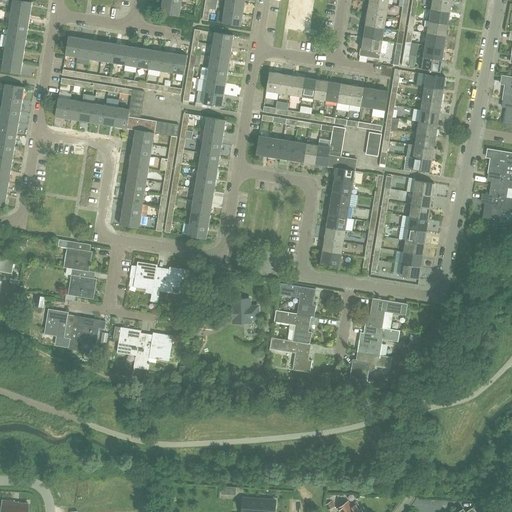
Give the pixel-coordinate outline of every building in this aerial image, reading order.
[(17,0),(13,0),(11,12),(31,15),(32,7),(32,3),(33,3),(33,2),(31,2),(17,0)] [(246,3),(227,0),(225,0),(224,12),(244,15),(246,3)] [(451,12),(452,0),(449,0),(432,0),(431,9),(451,12)] [(161,14),(180,17),(182,5),(162,2),(161,14)] [(367,14),(387,17),(389,5),(369,2),(367,14)] [(417,7),(411,6),(409,18),(415,19),(417,7)] [(406,20),(408,8),(402,7),(400,19),(406,20)] [(449,24),(451,12),(431,9),(429,21),(449,24)] [(31,15),(11,12),(9,23),(29,27),(30,19),(30,15),(31,15)] [(242,27),(244,15),(224,12),(222,24),(242,27)] [(385,29),(387,17),(367,14),(365,26),(385,29)] [(415,19),(409,18),(407,30),(413,31),(415,19)] [(398,31),(404,32),(406,20),(400,19),(398,31)] [(449,24),(429,21),(427,33),(447,36),(449,24)] [(29,27),(9,23),(7,35),(27,38),(28,31),(28,30),(28,27),(29,27)] [(385,29),(365,26),(363,37),(383,41),(385,29)] [(396,43),(402,44),(404,32),(398,31),(396,43)] [(213,45),(233,48),(234,40),(233,40),(234,36),(235,36),(235,35),(233,35),(215,32),(213,45)] [(445,48),(447,36),(427,33),(425,45),(445,48)] [(27,39),(27,38),(7,35),(6,47),(25,50),(26,42),(26,38),(27,39)] [(66,55),(78,57),(81,38),(73,36),(73,37),(69,36),(67,45),(66,55)] [(383,41),(363,37),(360,56),(380,59),(383,41)] [(81,38),(78,57),(90,59),(93,40),(85,38),(85,39),(81,38)] [(90,59),(102,61),(105,42),(97,40),(97,41),(93,40),(90,59)] [(102,61),(113,63),(117,43),(109,42),(109,43),(105,42),(102,61)] [(117,43),(113,63),(125,65),(128,45),(121,44),(120,45),(117,44),(117,43)] [(402,44),(396,43),(394,54),(395,55),(400,55),(402,44)] [(125,65),(137,67),(140,47),(132,46),(132,47),(128,46),(129,45),(128,45),(125,65)] [(233,48),(213,45),(211,56),(231,60),(232,52),(231,52),(232,48),(233,48)] [(443,60),(445,48),(425,45),(423,57),(443,60)] [(4,59),(23,62),(24,54),(24,50),(25,50),(6,47),(4,59)] [(140,47),(137,67),(149,69),(152,49),(144,48),(144,49),(140,48),(140,47)] [(149,69),(161,71),(164,51),(156,50),(152,50),(152,49),(149,69)] [(161,71),(173,73),(176,53),(168,52),(164,52),(164,51),(161,71)] [(176,53),(173,73),(185,75),(188,57),(188,55),(180,54),(176,54),(176,53)] [(231,60),(211,56),(209,68),(229,71),(230,65),(229,64),(230,60),(231,60)] [(441,72),(443,60),(423,57),(421,69),(441,72)] [(23,62),(4,59),(2,71),(19,74),(21,74),(22,66),(23,62)] [(229,72),(229,71),(209,68),(207,80),(227,83),(228,75),(228,71),(229,72)] [(282,74),(270,72),(266,91),(279,93),(282,74)] [(279,93),(290,95),(294,76),(282,74),(279,93)] [(444,89),(446,77),(426,74),(425,86),(444,89)] [(306,77),(294,76),(290,95),(302,97),(306,77)] [(511,77),(503,76),(501,84),(506,84),(503,99),(511,100),(511,77)] [(302,97),(314,99),(317,79),(306,77),(302,97)] [(314,99),(326,101),(329,81),(317,79),(314,99)] [(205,92),(225,95),(226,87),(226,83),(227,83),(207,80),(205,92)] [(326,101),(338,103),(341,83),(329,81),(326,101)] [(341,83),(338,103),(350,105),(353,85),(341,83)] [(6,84),(4,96),(23,99),(25,87),(6,84)] [(350,105),(362,107),(365,87),(353,85),(350,105)] [(442,101),(444,89),(425,86),(423,98),(442,101)] [(362,107),(374,109),(377,89),(365,87),(362,107)] [(132,96),(144,98),(145,91),(133,89),(132,95),(132,96)] [(386,111),(389,91),(377,89),(374,109),(386,111)] [(225,95),(205,92),(204,104),(221,107),(223,107),(224,99),(224,95),(225,95)] [(21,111),(23,99),(4,96),(2,108),(21,111)] [(55,117),(68,119),(71,99),(58,97),(55,117)] [(440,113),(442,101),(423,98),(421,109),(440,113)] [(83,101),(71,99),(68,119),(80,121),(83,101)] [(511,123),(511,100),(503,99),(502,107),(507,108),(504,123),(511,123)] [(91,123),(95,103),(83,101),(80,121),(91,123)] [(107,105),(95,103),(91,123),(103,125),(107,105)] [(118,107),(107,105),(103,125),(115,127),(118,107)] [(131,109),(130,109),(118,107),(115,127),(127,129),(129,117),(130,111),(131,109)] [(21,111),(2,108),(0,119),(20,123),(21,111)] [(439,124),(440,113),(421,109),(419,121),(439,124)] [(141,118),(129,117),(127,129),(135,130),(133,142),(154,145),(156,133),(157,121),(141,118)] [(207,117),(205,129),(225,132),(227,120),(207,117)] [(0,131),(18,135),(20,123),(0,119),(0,131)] [(437,136),(439,124),(419,121),(417,133),(437,136)] [(166,135),(173,136),(175,124),(168,123),(166,135)] [(223,144),(225,132),(205,129),(203,140),(223,144)] [(0,143),(16,146),(18,135),(0,131),(0,143)] [(415,145),(435,148),(437,136),(417,133),(415,145)] [(271,137),(259,135),(256,155),(268,157),(271,137)] [(283,139),(271,137),(268,157),(280,159),(283,139)] [(368,144),(380,146),(381,140),(369,138),(368,144)] [(292,161),(295,141),(283,139),(280,159),(292,161)] [(203,140),(201,152),(221,156),(223,144),(203,140)] [(307,143),(295,141),(292,161),(304,163),(307,143)] [(152,157),(154,145),(133,142),(132,154),(152,157)] [(331,142),(331,147),(331,148),(342,150),(343,144),(331,142)] [(0,156),(14,158),(16,146),(0,143),(0,156)] [(319,145),(307,143),(304,163),(315,165),(319,145)] [(330,155),(331,148),(331,147),(319,145),(315,165),(328,166),(330,155)] [(433,160),(435,148),(415,145),(413,157),(433,160)] [(342,150),(331,148),(330,155),(341,157),(342,150)] [(492,158),(489,173),(505,175),(507,164),(511,164),(511,152),(488,149),(487,157),(492,158)] [(219,167),(221,156),(201,152),(199,164),(219,167)] [(152,157),(132,154),(130,165),(150,169),(152,157)] [(358,159),(341,157),(330,155),(328,166),(336,168),(334,179),(354,183),(358,159)] [(0,156),(0,168),(12,170),(14,158),(0,156)] [(431,172),(433,160),(413,157),(411,169),(431,172)] [(199,164),(198,176),(217,179),(219,167),(199,164)] [(148,180),(150,169),(130,165),(128,177),(148,180)] [(0,180),(10,182),(12,170),(0,168),(0,180)] [(508,187),(511,187),(511,176),(505,175),(489,173),(488,180),(492,181),(490,195),(506,198),(508,187)] [(215,191),(217,179),(198,176),(196,188),(215,191)] [(148,180),(128,177),(126,189),(146,192),(146,191),(148,180)] [(334,179),(332,191),(352,195),(354,183),(334,179)] [(0,192),(8,194),(10,182),(0,180),(0,192)] [(413,192),(433,195),(435,183),(415,180),(413,192)] [(213,203),(215,191),(196,188),(194,200),(213,203)] [(126,189),(124,201),(144,204),(146,192),(126,189)] [(350,206),(352,195),(332,191),(330,203),(350,206)] [(431,207),(433,195),(413,192),(411,204),(431,207)] [(511,198),(506,198),(490,195),(483,194),(482,202),(486,203),(483,218),(500,221),(502,209),(511,210),(511,198)] [(211,215),(213,203),(194,200),(192,212),(211,215)] [(142,216),(144,204),(124,201),(122,213),(142,216)] [(328,215),(348,218),(350,206),(330,203),(328,215)] [(429,219),(431,207),(411,204),(409,216),(429,219)] [(209,227),(211,215),(192,212),(190,224),(209,227)] [(120,225),(140,228),(142,216),(122,213),(120,225)] [(346,230),(348,218),(328,215),(327,227),(346,230)] [(427,231),(429,219),(409,216),(407,228),(427,231)] [(188,236),(208,239),(209,227),(190,224),(188,236)] [(344,242),(346,230),(327,227),(325,239),(344,242)] [(425,243),(427,231),(407,228),(405,240),(425,243)] [(64,268),(67,268),(83,270),(90,271),(93,251),(83,250),(84,243),(60,239),(59,246),(67,247),(64,268)] [(342,254),(344,242),(325,239),(323,251),(342,254)] [(404,252),(423,255),(425,243),(405,240),(404,252)] [(323,251),(321,263),(340,266),(342,254),(323,251)] [(421,267),(423,255),(404,252),(402,264),(421,267)] [(0,269),(12,272),(14,260),(0,257),(0,269)] [(158,264),(157,264),(138,261),(137,266),(133,266),(129,286),(146,289),(146,292),(152,293),(150,301),(158,302),(160,291),(162,280),(156,279),(158,264)] [(402,264),(400,276),(419,279),(421,267),(402,264)] [(168,281),(162,280),(160,291),(186,296),(191,270),(170,266),(168,281)] [(82,276),(83,270),(67,268),(66,274),(71,275),(68,294),(66,294),(65,299),(75,301),(76,296),(94,299),(97,278),(82,276)] [(300,298),(297,313),(312,316),(315,316),(317,304),(314,304),(316,288),(281,282),(279,294),(300,298)] [(197,305),(193,325),(212,330),(217,310),(210,308),(214,288),(205,286),(200,306),(197,305)] [(45,297),(36,296),(34,306),(43,308),(45,297)] [(365,324),(390,328),(392,313),(406,315),(408,303),(373,297),(370,313),(367,313),(365,324)] [(234,323),(244,322),(251,322),(251,319),(259,319),(258,306),(250,306),(250,298),(233,299),(233,307),(229,307),(221,307),(222,320),(234,319),(234,323)] [(44,334),(61,337),(60,346),(69,348),(70,340),(70,338),(72,329),(72,327),(66,326),(69,311),(48,308),(44,334)] [(295,325),(293,340),(310,343),(312,331),(309,331),(312,316),(297,313),(276,309),(274,321),(295,325)] [(80,316),(78,330),(72,329),(70,338),(70,340),(69,348),(77,349),(78,342),(96,345),(99,328),(105,329),(106,321),(100,320),(101,319),(80,316)] [(359,339),(357,351),(380,355),(383,340),(398,342),(400,330),(390,328),(365,324),(364,332),(360,332),(359,339)] [(141,333),(141,330),(121,326),(121,327),(119,339),(117,352),(135,355),(133,367),(141,368),(142,364),(143,356),(145,345),(139,344),(141,334),(141,333)] [(107,345),(109,333),(103,332),(101,344),(107,345)] [(169,361),(173,335),(153,332),(152,336),(151,346),(145,345),(143,356),(142,364),(141,368),(149,370),(150,362),(151,358),(157,359),(169,361)] [(311,343),(310,343),(293,340),(272,337),(270,349),(295,353),(292,369),(310,372),(312,359),(309,359),(311,343)] [(374,368),(375,366),(391,369),(393,357),(380,355),(357,351),(355,366),(351,366),(349,378),(367,381),(369,370),(371,371),(374,368)] [(396,383),(399,388),(400,389),(401,388),(406,385),(402,379),(396,383)] [(109,511),(111,482),(101,482),(101,488),(91,487),(89,487),(88,502),(90,502),(92,502),(92,508),(90,507),(88,507),(87,511),(109,511)] [(274,511),(275,500),(249,498),(248,511),(274,511)] [(2,511),(28,511),(29,504),(18,503),(14,503),(14,502),(14,501),(3,501),(2,511)] [(354,510),(351,506),(348,502),(338,508),(340,511),(363,511),(360,506),(354,510)]
